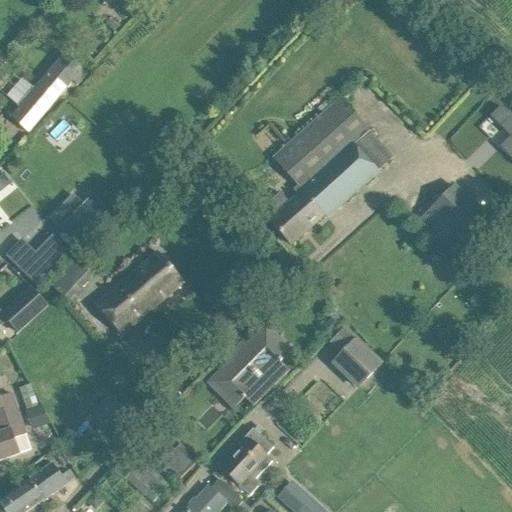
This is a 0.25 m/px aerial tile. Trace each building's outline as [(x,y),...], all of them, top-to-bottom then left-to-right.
[(113,18),(106,25),(114,34),(121,26),(113,18)] [(26,99),(45,114),(82,70),(63,54),(26,99)] [(377,172),(393,158),(340,98),(272,159),(297,187),(294,190),(299,195),(289,203),(280,193),(268,204),(277,214),(269,221),(291,245),(325,216),(326,218),(377,173),(377,172)] [(511,121),(499,109),(489,120),(510,139),(500,150),(511,161),(511,121)] [(127,181),(120,188),(126,194),(133,187),(127,181)] [(449,253),(485,218),(454,186),(418,221),(449,253)] [(64,206),(52,218),(74,242),(106,210),(93,197),(84,206),(74,216),(64,206)] [(37,254),(20,271),(35,286),(69,251),(53,235),(36,253),(37,254)] [(122,336),(184,284),(158,253),(96,305),(122,336)] [(2,315),(1,315),(4,319),(18,335),(48,308),(31,289),(2,315)] [(289,371),(281,363),(291,352),(266,327),(247,346),(243,342),(224,361),(228,365),(209,384),(234,409),(245,399),(253,407),(289,371)] [(381,365),(355,341),(334,363),(359,388),(381,365)] [(0,421),(19,414),(11,395),(0,399),(0,421)] [(35,396),(23,400),(27,411),(39,407),(35,396)] [(98,403),(90,413),(93,416),(106,428),(115,418),(98,403)] [(27,411),(25,412),(31,429),(50,422),(44,405),(39,407),(27,411)] [(0,461),(4,460),(19,455),(32,450),(26,435),(19,414),(0,421),(0,461)] [(256,480),(272,462),(266,456),(273,448),(253,429),(238,446),(243,450),(223,471),(238,485),(250,496),(261,485),(256,480)] [(180,445),(163,463),(180,480),(198,462),(180,445)] [(142,462),(126,481),(154,505),(170,486),(142,462)] [(53,464),(30,480),(30,479),(0,499),(0,504),(5,511),(28,511),(44,501),(67,485),(67,484),(75,479),(69,471),(62,476),(53,464)] [(218,511),(226,504),(234,511),(243,502),(219,480),(211,489),(209,487),(186,511),(218,511)] [(319,511),(290,485),(278,498),(293,511),(319,511)] [(96,493),(86,503),(95,511),(97,511),(106,503),(96,493)]
